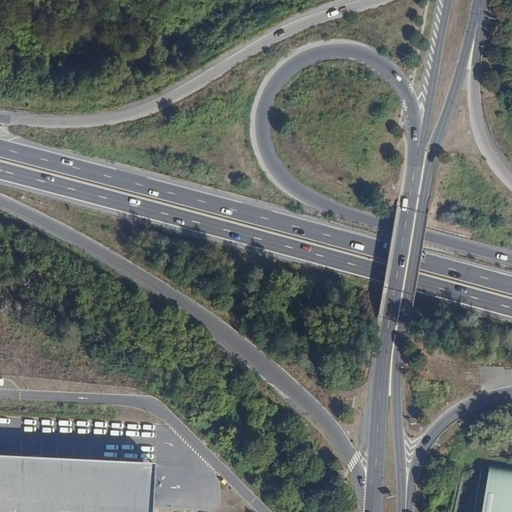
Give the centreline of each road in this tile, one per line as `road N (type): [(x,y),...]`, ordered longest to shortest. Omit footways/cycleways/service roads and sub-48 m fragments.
road 1 (trunk): [(511,258),(345,212),(290,184),(264,146),(264,101),(289,64),(328,49),(368,53),(403,84),(415,120),(414,171)]
road 2 (trunk): [(511,287),(0,149)]
road 3 (trunk): [(0,171),(511,308)]
road 4 (secondary): [(403,511),(395,377),(401,322),(431,156),(479,0)]
road 5 (trunk): [(0,199),(129,268),(262,361),(339,440),(373,511)]
road 6 (trunk): [(381,0),(281,33),(140,112),(47,123),(0,118)]
road 7 (secondary): [(414,171),(381,378),(373,511)]
road 8 (trunk): [(511,182),(478,128),(482,0)]
road 9 (trunk): [(406,511),(418,456),(433,430),(458,409),(511,392)]
road 10 (secondary): [(449,0),(414,171)]
